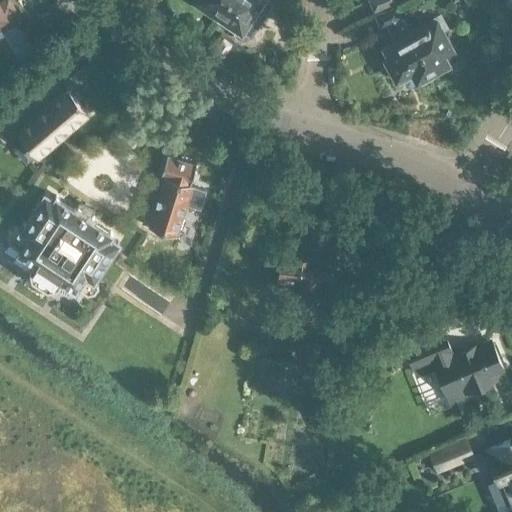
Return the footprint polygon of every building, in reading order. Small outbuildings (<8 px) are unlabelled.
[(0,24),(17,15),(8,0),(3,0),(0,2),(0,24)] [(195,0),(217,14),(226,0),(195,0)] [(226,0),(217,14),(241,29),(242,28),(245,31),(246,31),(248,31),(249,32),(250,31),(252,31),(252,30),(253,30),(254,29),(255,28),(255,27),(256,26),(256,25),(256,24),(255,23),(255,21),(254,20),(253,19),(249,16),(259,0),(226,0)] [(371,0),(376,11),(394,4),(398,2),(397,0),(371,0)] [(394,4),(376,11),(380,21),(386,23),(394,40),(384,45),(389,55),(385,58),(395,77),(411,69),(416,78),(432,70),(410,31),(409,32),(394,4)] [(435,18),(410,31),(432,70),(460,55),(454,44),(450,47),(450,46),(441,29),(446,26),(439,13),(434,16),(435,18)] [(67,87),(14,132),(24,144),(16,150),(26,162),(34,156),(36,158),(89,113),(67,87)] [(196,163),(167,154),(161,174),(164,175),(148,226),(158,229),(157,231),(166,234),(167,231),(177,235),(187,202),(194,204),(198,203),(201,201),(203,197),(202,193),(198,190),(192,188),(193,184),(190,183),(196,163)] [(47,193),(45,192),(21,229),(19,228),(12,229),(8,235),(10,242),(21,249),(19,251),(33,260),(29,266),(31,277),(47,287),(58,284),(62,277),(87,293),(94,292),(98,286),(96,279),(94,278),(117,243),(118,243),(119,241),(117,240),(110,235),(111,234),(112,232),(110,231),(91,219),(94,216),(92,215),(91,214),(94,209),(84,202),(81,208),(80,207),(78,205),(76,209),(58,197),(58,196),(56,195),(55,197),(54,199),(47,194),(47,193)] [(332,243),(335,219),(313,216),(310,240),(302,239),(301,252),(282,250),(279,278),(299,280),(298,286),(317,288),(318,283),(320,283),(319,292),(335,293),(338,272),(329,271),(331,255),(336,255),(337,244),(332,243)] [(378,254),(361,252),(359,265),(377,268),(378,254)] [(443,334),(407,349),(416,373),(436,364),(447,390),(467,382),(472,395),(493,386),(488,373),(501,368),(500,364),(504,363),(495,343),(491,344),(490,341),(475,347),(474,346),(457,353),(458,354),(453,356),(443,334)] [(511,437),(487,449),(499,478),(509,474),(511,481),(510,483),(511,486),(511,485),(511,437)] [(465,439),(432,453),(434,457),(438,467),(460,459),(471,454),(465,439)]
